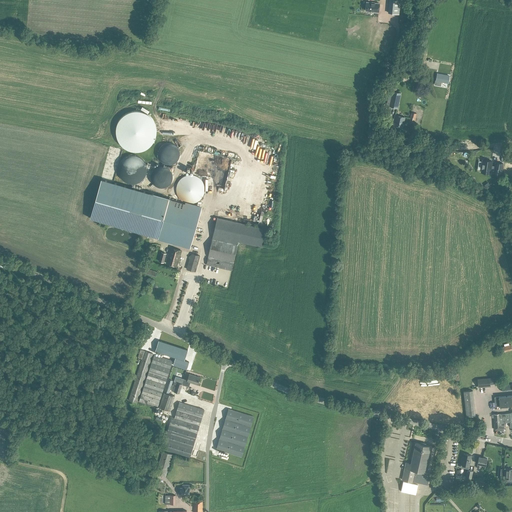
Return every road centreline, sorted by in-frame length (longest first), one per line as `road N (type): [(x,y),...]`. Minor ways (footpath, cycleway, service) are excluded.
road 1 (tertiary): [(511,443),(300,396),(225,360)]
road 2 (tertiary): [(225,360),(0,265)]
road 3 (unclassified): [(208,511),(207,453),(225,360)]
road 4 (track): [(390,137),(433,150),(511,146)]
